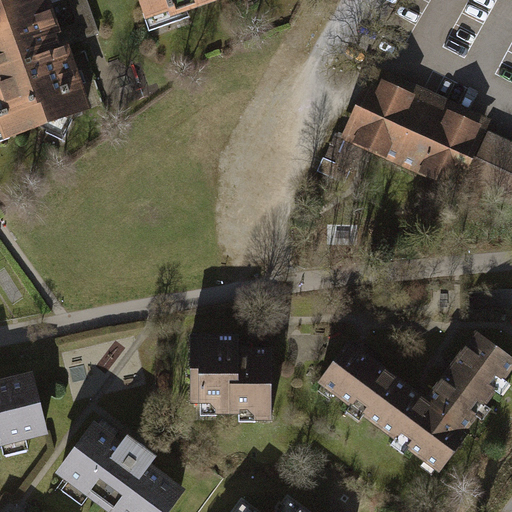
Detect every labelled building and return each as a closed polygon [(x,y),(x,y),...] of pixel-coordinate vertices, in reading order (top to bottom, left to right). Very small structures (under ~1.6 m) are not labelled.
[(0,0),(0,121),(5,136),(38,125),(50,131),(55,119),(67,125),(72,113),(86,108),(64,47),(58,30),(56,31),(46,2),(42,3),(40,0),(0,0)] [(69,0),(78,23),(58,30),(64,47),(98,35),(86,0),(69,0)] [(142,0),(148,16),(170,8),(172,14),(212,0),(142,0)] [(373,80),(347,136),(455,186),(482,129),(373,80)] [(511,143),(488,133),(466,182),(511,203),(511,143)] [(511,365),(511,359),(479,335),(453,369),(427,402),(464,430),(511,365)] [(191,337),(191,421),(242,420),(242,426),(273,426),(272,350),(242,350),(242,336),(191,337)] [(377,426),(406,387),(350,345),(321,384),(377,426)] [(28,371),(0,377),(0,448),(44,438),(28,371)] [(439,472),(468,433),(464,430),(427,402),(406,387),(377,426),(439,472)] [(164,511),(181,490),(91,423),(52,475),(102,511),(164,511)] [(310,511),(290,496),(277,511),(257,511),(243,501),(234,511),(310,511)]
